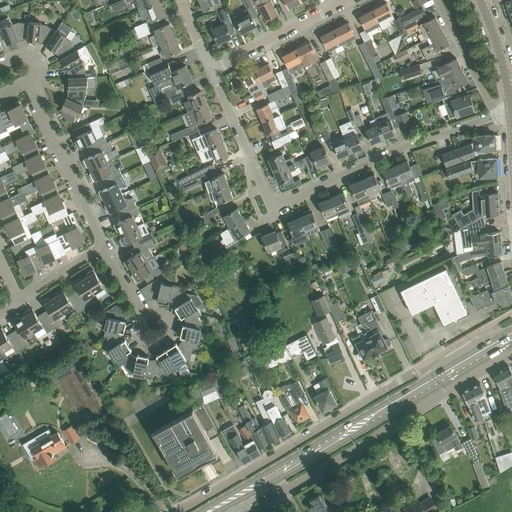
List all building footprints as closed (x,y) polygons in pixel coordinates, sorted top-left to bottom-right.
[(115,0),(113,1),(110,2),(113,9),(127,3),(126,1),(128,0),(115,0)] [(134,0),(139,10),(145,8),(159,2),(158,0),(134,0)] [(199,0),(204,11),(214,6),(216,11),(226,7),(222,0),(199,0)] [(251,0),(242,0),(247,8),(251,16),(256,13),(254,8),(255,8),(251,0)] [(251,0),(255,8),(259,6),(266,20),(268,19),(270,21),(276,18),(274,15),(277,14),(269,0),(270,0),(269,0),(251,0)] [(302,2),(300,0),(283,0),(288,9),(302,2)] [(62,5),(66,11),(72,7),(69,1),(62,5)] [(145,8),(139,10),(138,11),(142,20),(146,19),(148,22),(165,15),(159,2),(145,8)] [(372,10),(378,21),(384,18),(386,22),(394,18),(386,3),(372,10)] [(218,11),(222,20),(230,16),(226,7),(218,11)] [(256,25),(251,16),(247,8),(241,12),(241,13),(234,17),(242,33),(256,25)] [(405,26),(410,23),(415,20),(426,15),(423,8),(419,10),(418,9),(401,18),(405,26)] [(366,32),(374,28),(380,25),(378,21),(372,10),(359,17),(366,32)] [(236,30),(230,16),(222,20),(221,20),(223,25),(212,29),(218,43),(231,37),(229,33),(236,30)] [(394,21),(402,35),(405,26),(401,18),(400,17),(394,21)] [(431,36),(442,30),(435,17),(419,25),(423,32),(422,33),(425,39),(431,36)] [(415,20),(410,23),(405,26),(402,35),(418,26),(415,20)] [(39,39),(47,44),(48,44),(56,31),(47,25),(41,25),(41,23),(29,21),(29,23),(27,38),(27,40),(39,42),(39,39)] [(17,37),(27,38),(29,23),(18,22),(13,24),(12,22),(1,26),(1,27),(4,34),(3,34),(7,44),(18,40),(17,37)] [(58,50),(63,58),(76,51),(76,50),(71,41),(66,38),(72,28),(62,22),(56,31),(48,44),(47,44),(46,45),(56,52),(58,50)] [(137,32),(148,27),(146,22),(135,27),(137,32)] [(334,30),(342,45),(356,38),(348,23),(334,30)] [(154,46),(161,43),(174,37),(169,24),(155,30),(157,34),(150,37),(154,46)] [(148,27),(137,32),(139,37),(151,32),(148,27)] [(334,30),(320,37),(328,52),(342,45),(334,30)] [(434,42),(425,47),(422,49),(426,59),(440,55),(438,50),(449,44),(442,30),(431,36),(434,42)] [(174,37),(161,43),(164,50),(160,52),(163,57),(180,50),(174,37)] [(370,39),(364,42),(371,56),(377,53),(370,39)] [(382,76),(371,56),(364,42),(364,41),(358,44),(376,79),(382,76)] [(310,42),(296,49),(301,61),(303,64),(310,61),(317,57),(310,42)] [(303,64),(301,61),(296,49),(282,56),(289,71),(297,68),(303,64)] [(406,49),(395,54),(399,62),(410,56),(406,49)] [(70,68),(70,78),(85,77),(85,66),(82,61),(84,60),(78,50),(76,50),(76,51),(63,58),(61,59),(67,69),(70,68)] [(162,57),(149,63),(151,68),(164,63),(162,57)] [(445,64),(437,68),(442,78),(450,75),(451,76),(462,71),(456,58),(444,64),(445,64)] [(340,90),(334,78),(330,70),(325,60),(320,63),(334,92),(340,90)] [(174,89),(192,81),(185,65),(171,71),(168,63),(149,71),(154,84),(158,82),(159,84),(149,88),(155,103),(170,97),(177,94),(174,89)] [(268,63),(255,70),(264,87),(271,84),(270,82),(276,79),(268,63)] [(419,65),(400,71),(403,79),(422,73),(419,65)] [(335,67),(330,70),(334,78),(339,76),(335,67)] [(268,95),(264,87),(255,70),(243,76),(248,87),(252,85),(253,87),(254,87),(257,92),(252,94),(255,101),(267,95),(268,95)] [(282,87),(288,85),(286,79),(282,70),(275,73),(276,73),(282,87)] [(441,85),(428,89),(432,100),(445,96),(461,91),(459,87),(468,82),(462,71),(451,76),(450,75),(442,78),(438,79),(440,84),(441,85)] [(292,76),(286,79),(288,85),(293,97),(300,94),(292,76)] [(72,90),(68,98),(68,99),(82,105),(86,95),(86,89),(88,89),(87,77),(85,77),(70,78),(68,78),(69,90),(72,90)] [(256,108),(262,120),(262,121),(280,113),(275,101),(291,94),(292,97),(293,97),(288,85),(282,87),(268,95),(267,95),(270,102),(268,103),(256,108)] [(235,88),(229,90),(235,103),(241,100),(235,88)] [(184,102),(184,103),(188,112),(207,104),(204,96),(203,97),(200,91),(201,91),(200,90),(188,96),(189,99),(184,102)] [(170,97),(173,103),(185,98),(182,92),(177,94),(170,97)] [(447,113),(449,119),(474,110),(469,94),(452,100),(451,97),(442,99),(444,104),(439,105),(442,115),(447,113)] [(393,116),(391,111),(388,104),(386,97),(381,99),(389,118),(393,116)] [(64,110),(61,112),(71,124),(74,121),(77,116),(78,116),(83,105),(82,105),(68,99),(68,98),(66,98),(61,109),(64,110)] [(326,98),(318,100),(319,108),(328,106),(326,98)] [(395,101),(388,104),(391,111),(397,108),(395,101)] [(139,103),(127,109),(130,115),(141,110),(139,103)] [(173,141),(194,132),(192,126),(212,118),(212,117),(209,112),(210,111),(207,104),(188,112),(183,114),(188,125),(169,133),(173,141)] [(31,134),(34,133),(23,110),(24,108),(21,107),(20,105),(10,110),(0,114),(1,117),(1,116),(6,128),(7,128),(18,122),(25,136),(31,134)] [(353,128),(359,126),(354,116),(351,108),(346,111),(353,128)] [(398,115),(403,129),(411,126),(405,112),(398,115)] [(268,134),(286,126),(280,113),(262,121),(268,134)] [(364,124),(362,120),(359,114),(354,116),(359,126),(364,124)] [(75,129),(78,135),(92,129),(105,123),(102,117),(75,129)] [(369,121),(372,127),(366,130),(372,143),(384,138),(378,125),(375,118),(369,121)] [(303,119),(292,125),(294,130),(305,124),(303,119)] [(394,134),(395,133),(390,119),(378,125),(384,138),(389,136),(390,137),(391,138),(394,136),(395,135),(394,134)] [(315,136),(322,133),(320,128),(316,121),(310,124),(315,136)] [(320,128),(322,133),(325,140),(330,138),(325,126),(320,128)] [(150,127),(141,131),(144,139),(154,134),(150,127)] [(198,136),(204,150),(223,142),(220,134),(219,135),(217,129),(217,128),(198,136)] [(89,150),(107,142),(104,136),(97,139),(92,129),(78,135),(75,137),(77,140),(74,141),(78,149),(90,143),(93,148),(89,150)] [(292,140),(288,133),(271,141),(275,149),(292,140)] [(361,148),(362,147),(356,133),(349,136),(348,133),(343,135),(350,152),(356,150),(357,153),(362,150),(361,148)] [(35,144),(31,134),(25,136),(2,147),(4,151),(6,155),(21,148),(26,160),(27,160),(40,154),(35,144)] [(338,158),(350,152),(343,135),(331,140),(338,158)] [(441,154),(446,167),(485,154),(485,152),(487,152),(487,150),(486,135),(476,136),(477,141),(471,143),(471,144),(441,154)] [(487,150),(496,150),(495,135),(486,135),(487,150)] [(110,140),(107,142),(89,150),(93,149),(95,154),(83,160),(87,167),(89,166),(90,169),(112,159),(115,158),(111,150),(112,146),(110,140)] [(141,140),(132,144),(134,149),(143,145),(141,140)] [(223,142),(204,150),(208,158),(213,155),(216,161),(228,156),(228,155),(226,149),(227,149),(223,142)] [(159,147),(147,153),(156,172),(168,166),(159,147)] [(311,152),(317,167),(330,161),(324,147),(311,152)] [(0,163),(8,159),(6,155),(4,151),(3,152),(0,153),(0,177),(0,178),(1,177),(0,175),(0,163)] [(268,159),(273,171),(297,161),(295,162),(293,156),(285,160),(282,153),(268,159)] [(30,168),(36,180),(49,174),(40,154),(27,160),(26,160),(12,167),(14,171),(16,175),(30,168)] [(479,177),(497,176),(496,158),(485,159),(485,154),(446,167),(446,169),(449,179),(475,170),(479,170),(479,177)] [(308,156),(303,158),(308,170),(313,168),(308,156)] [(104,182),(122,174),(119,168),(116,169),(112,159),(90,169),(92,172),(89,173),(93,181),(105,175),(108,180),(104,182)] [(407,160),(395,165),(403,183),(405,189),(408,195),(413,193),(409,183),(416,181),(407,160)] [(299,167),(297,161),(273,171),(278,183),(292,177),(290,171),(299,167)] [(213,163),(188,175),(191,181),(196,178),(216,169),(213,163)] [(395,165),(390,167),(383,170),(391,188),(397,185),(399,191),(405,189),(403,183),(395,165)] [(18,179),(16,175),(14,171),(1,177),(0,178),(0,177),(0,202),(10,198),(9,198),(10,197),(5,185),(18,179)] [(207,193),(211,191),(228,185),(224,173),(210,178),(210,179),(203,181),(207,193)] [(36,180),(21,187),(23,191),(25,195),(40,188),(45,200),(45,201),(59,194),(49,174),(36,180)] [(104,198),(105,201),(122,194),(119,188),(121,187),(126,183),(122,174),(104,182),(104,183),(108,181),(110,186),(98,192),(102,200),(104,198)] [(374,174),(362,179),(368,194),(371,201),(377,198),(374,191),(380,188),(374,174)] [(191,181),(188,175),(176,181),(179,187),(191,181)] [(196,178),(191,181),(179,187),(181,191),(199,183),(196,178)] [(371,201),(368,194),(362,179),(350,185),(356,199),(356,198),(359,206),(371,201)] [(423,201),(428,198),(420,180),(415,182),(423,201)] [(232,198),(228,185),(211,191),(215,204),(232,198)] [(452,215),(460,230),(483,217),(483,216),(499,214),(498,192),(487,193),(487,187),(472,191),(472,208),(464,212),(462,209),(452,215)] [(387,192),(393,205),(394,209),(399,207),(392,190),(387,192)] [(27,200),(25,195),(23,191),(10,197),(9,198),(10,198),(0,202),(0,212),(6,224),(19,218),(20,217),(14,206),(27,200)] [(331,197),(338,215),(340,220),(346,218),(345,216),(351,213),(343,192),(331,197)] [(388,207),(393,205),(387,192),(382,194),(388,207)] [(55,221),(63,217),(68,214),(59,194),(45,201),(45,200),(31,207),(33,211),(35,215),(49,209),(55,221)] [(119,215),(137,207),(133,198),(126,199),(125,199),(122,194),(105,201),(107,204),(104,205),(108,213),(120,207),(123,213),(119,214),(119,215)] [(326,220),(338,215),(331,197),(319,202),(326,220)] [(447,199),(432,205),(438,220),(446,216),(443,209),(450,206),(447,199)] [(119,231),(120,234),(137,226),(133,216),(139,213),(137,207),(119,215),(123,213),(125,218),(113,224),(117,232),(119,231)] [(205,220),(214,215),(220,212),(217,207),(201,216),(204,221),(205,220)] [(371,234),(360,207),(355,209),(357,213),(366,236),(371,234)] [(223,216),(230,227),(243,219),(237,208),(223,216)] [(302,216),(300,217),(306,231),(307,235),(319,230),(312,212),(311,212),(310,209),(304,212),(305,215),(304,215),(302,216)] [(35,215),(33,211),(20,217),(19,218),(6,224),(15,244),(15,245),(20,242),(21,242),(28,238),(23,226),(37,220),(35,215)] [(63,217),(69,231),(57,237),(58,239),(64,250),(84,241),(83,239),(84,236),(82,236),(71,213),(68,214),(63,217)] [(366,236),(357,213),(352,215),(361,238),(365,241),(368,239),(366,236)] [(205,220),(204,221),(207,225),(217,220),(214,215),(205,220)] [(289,221),(288,222),(292,232),(290,233),(295,246),(309,240),(307,235),(306,231),(300,217),(294,219),(294,218),(288,220),(289,221)] [(486,244),(501,243),(500,231),(479,234),(478,228),(486,226),(483,217),(460,230),(462,247),(473,246),(473,250),(487,248),(486,244)] [(243,219),(230,227),(220,233),(223,239),(229,235),(233,240),(218,249),(221,253),(225,251),(234,246),(234,247),(247,239),(244,234),(250,230),(243,219)] [(134,247),(152,239),(154,238),(151,231),(149,233),(148,230),(141,231),(140,232),(137,226),(120,234),(122,237),(119,238),(123,245),(135,240),(138,245),(134,247)] [(324,230),(331,246),(336,243),(330,227),(324,230)] [(65,252),(64,250),(58,239),(46,245),(39,230),(31,234),(39,251),(39,250),(44,262),(45,262),(55,257),(65,252)] [(331,246),(324,230),(320,232),(327,249),(331,246)] [(275,231),(262,236),(268,251),(275,248),(277,253),(288,248),(281,231),(276,233),(275,231)] [(132,270),(147,260),(154,256),(148,248),(154,245),(152,239),(134,247),(138,245),(141,251),(123,262),(128,269),(130,267),(132,270)] [(185,254),(191,250),(185,241),(179,245),(185,254)] [(27,256),(21,242),(20,242),(15,245),(15,244),(12,246),(23,268),(22,271),(24,272),(25,274),(46,264),(45,262),(44,262),(39,250),(39,251),(27,256)] [(477,264),(476,262),(467,265),(465,260),(472,257),(487,255),(488,256),(502,254),(501,243),(486,244),(487,248),(473,250),(461,254),(453,257),(458,271),(462,269),(477,264)] [(286,264),(298,259),(295,252),(283,257),(286,264)] [(147,281),(147,282),(163,272),(160,266),(153,270),(147,260),(132,270),(133,273),(131,274),(136,282),(147,274),(150,279),(147,281)] [(476,272),(478,277),(482,275),(484,278),(504,272),(501,261),(478,268),(477,264),(462,269),(463,274),(467,275),(469,274),(476,272)] [(402,289),(412,314),(412,313),(431,304),(430,302),(431,302),(436,304),(437,305),(435,305),(444,324),(444,325),(468,313),(450,274),(449,275),(447,269),(448,268),(447,268),(446,269),(441,272),(441,271),(403,289),(402,289)] [(108,294),(114,290),(104,273),(103,274),(106,277),(100,281),(93,269),(86,274),(87,276),(85,278),(95,293),(104,287),(108,294)] [(507,281),(504,272),(484,278),(482,275),(478,277),(472,281),(466,282),(463,283),(465,287),(473,283),(475,286),(483,281),(486,285),(493,283),(494,287),(505,282),(507,281)] [(73,293),(83,309),(89,306),(85,299),(95,293),(85,278),(82,279),(80,277),(73,282),(81,293),(76,296),(73,293)] [(170,301),(169,301),(173,286),(173,285),(161,283),(158,278),(140,289),(147,300),(158,298),(157,302),(169,304),(170,301)] [(505,282),(494,287),(470,296),(476,309),(498,300),(498,301),(499,302),(500,303),(501,304),(503,304),(504,305),(505,305),(507,304),(508,304),(509,303),(510,302),(511,301),(511,300),(511,299),(511,295),(511,294),(509,289),(508,289),(505,282)] [(170,301),(178,306),(175,308),(181,318),(184,316),(197,308),(191,298),(192,294),(179,291),(180,287),(173,286),(169,301),(170,301)] [(77,313),(83,309),(73,293),(75,297),(70,300),(63,289),(55,293),(57,295),(54,297),(64,313),(73,307),(77,313)] [(327,294),(324,295),(330,309),(336,322),(344,318),(337,302),(332,304),(327,294)] [(322,313),(330,309),(324,295),(316,299),(322,313)] [(378,295),(370,299),(377,311),(378,311),(379,314),(386,310),(378,295)] [(43,312),(42,313),(53,329),(59,325),(55,319),(64,313),(54,297),(51,299),(50,297),(43,301),(50,313),(45,316),(43,312)] [(120,332),(124,333),(127,321),(123,320),(129,312),(122,301),(105,312),(108,317),(105,328),(120,332)] [(47,333),(53,329),(42,313),(44,316),(39,319),(32,308),(25,312),(26,315),(23,316),(33,332),(43,326),(47,333)] [(183,338),(184,338),(198,341),(201,330),(205,327),(198,317),(201,315),(197,308),(184,316),(186,326),(183,325),(180,337),(183,338)] [(357,317),(361,323),(376,353),(380,351),(379,350),(387,347),(387,346),(388,345),(389,345),(390,344),(390,343),(390,342),(390,341),(390,340),(389,340),(388,339),(387,339),(386,339),(385,339),(383,340),(380,332),(382,331),(371,310),(357,317)] [(12,332),(22,348),(28,344),(24,338),(33,332),(23,316),(21,318),(19,316),(12,321),(20,332),(14,335),(12,332)] [(327,356),(326,356),(327,359),(328,358),(330,363),(336,360),(335,359),(343,355),(326,317),(312,324),(327,356)] [(362,359),(364,358),(371,354),(372,355),(376,353),(361,323),(355,326),(359,334),(351,338),(355,344),(357,343),(361,351),(359,352),(358,353),(358,354),(357,355),(357,356),(358,357),(358,358),(359,358),(360,359),(361,359),(362,359)] [(16,352),(22,348),(12,332),(14,336),(9,339),(1,327),(0,328),(0,347),(3,352),(12,346),(16,352)] [(109,350),(115,360),(128,352),(131,350),(125,340),(122,342),(120,332),(105,328),(104,336),(108,337),(105,349),(109,350)] [(306,334),(285,346),(285,347),(291,359),(313,347),(306,334)] [(197,349),(198,341),(184,338),(183,338),(178,346),(176,343),(166,349),(176,366),(182,378),(191,372),(184,361),(186,359),(190,360),(193,348),(197,349)] [(82,344),(86,349),(90,346),(86,341),(82,344)] [(268,369),(291,359),(285,347),(263,360),(268,369)] [(166,372),(176,366),(166,349),(156,355),(158,358),(148,360),(145,375),(152,377),(153,373),(166,376),(166,372)] [(148,360),(149,357),(138,354),(137,357),(128,352),(115,360),(120,366),(123,364),(130,375),(133,373),(145,375),(148,360)] [(249,371),(246,365),(235,370),(238,376),(249,371)] [(511,371),(509,366),(502,369),(510,383),(511,387),(511,371)] [(511,408),(511,387),(510,383),(502,369),(493,374),(500,387),(499,388),(506,411),(511,408)] [(233,370),(227,373),(229,379),(235,376),(233,370)] [(217,377),(211,379),(212,380),(215,389),(227,384),(223,374),(217,377)] [(331,407),(337,404),(329,389),(331,387),(326,379),(319,382),(314,385),(318,394),(314,396),(323,411),(328,408),(329,410),(332,409),(331,407)] [(212,380),(201,385),(203,395),(215,389),(212,380)] [(281,398),(287,411),(289,409),(295,420),(296,423),(299,421),(309,415),(298,397),(305,393),(298,381),(290,385),(294,391),(281,398)] [(480,382),(471,387),(478,401),(484,417),(484,418),(493,415),(487,397),(480,382)] [(484,419),(484,418),(484,417),(478,401),(471,387),(461,391),(469,407),(470,406),(476,422),(484,419)] [(263,398),(262,399),(266,408),(270,416),(281,435),(292,429),(284,415),(282,416),(272,398),(273,398),(273,397),(273,396),(273,395),(273,394),(273,393),(273,392),(272,391),(272,390),(271,390),(270,389),(269,389),(268,389),(267,389),(266,389),(265,389),(264,390),(263,391),(262,392),(262,393),(262,394),(262,395),(262,396),(262,397),(263,398)] [(267,410),(270,416),(266,408),(262,399),(255,402),(266,423),(261,426),(270,442),(280,436),(265,411),(267,410)] [(210,440),(219,435),(202,404),(182,415),(192,433),(184,437),(198,464),(200,463),(199,460),(205,456),(207,460),(209,458),(217,453),(218,454),(210,440)] [(215,404),(209,407),(218,426),(225,423),(215,404)] [(259,449),(270,442),(261,426),(255,429),(254,428),(256,427),(244,405),(238,408),(240,411),(245,421),(246,423),(253,439),(259,449)] [(238,424),(245,421),(240,411),(233,415),(238,424)] [(505,432),(499,414),(492,416),(498,434),(505,432)] [(163,440),(167,446),(184,437),(192,433),(182,415),(154,432),(155,432),(160,440),(159,440),(160,442),(163,440)] [(247,442),(244,444),(252,459),(261,453),(259,449),(253,439),(246,423),(238,427),(247,442)] [(64,430),(71,443),(78,438),(71,426),(64,430)] [(462,446),(450,426),(436,434),(437,435),(431,439),(440,454),(453,446),(455,450),(462,446)] [(468,429),(471,438),(472,441),(479,438),(475,427),(468,429)] [(53,453),(66,446),(58,432),(46,439),(43,433),(36,437),(39,443),(32,447),(38,456),(34,458),(39,467),(54,458),(53,455),(53,454),(53,453)] [(244,464),(252,459),(244,444),(241,446),(235,435),(229,438),(244,464)] [(184,472),(198,464),(184,437),(167,446),(167,447),(164,449),(165,451),(166,451),(177,470),(181,468),(184,472)] [(479,462),(472,441),(471,438),(463,443),(475,464),(479,462)] [(511,450),(496,456),(501,470),(511,466),(511,450)] [(323,500),(320,495),(311,500),(313,503),(309,505),(310,508),(310,509),(311,511),(313,511),(312,511),(327,511),(328,510),(325,505),(326,504),(323,499),(323,500)] [(400,511),(397,506),(387,511),(432,511),(437,509),(430,497),(419,504),(417,501),(410,506),(411,507),(403,511),(400,511)]
